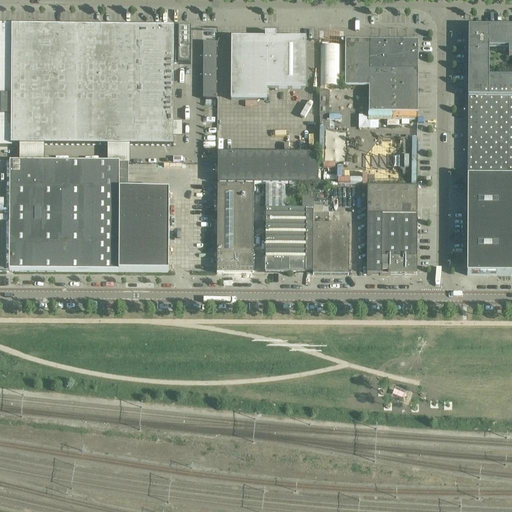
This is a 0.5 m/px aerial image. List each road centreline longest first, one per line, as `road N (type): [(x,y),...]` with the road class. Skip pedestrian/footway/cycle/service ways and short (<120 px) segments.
road 1 (unclassified): [(443,10),(0,3)]
road 2 (tertiary): [(0,295),(443,296)]
road 3 (unclassified): [(443,296),(443,10)]
